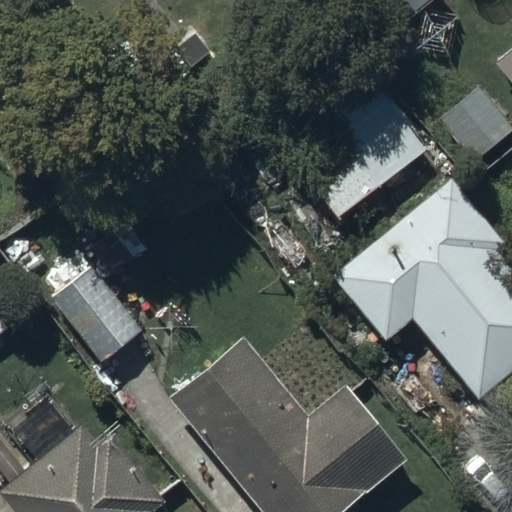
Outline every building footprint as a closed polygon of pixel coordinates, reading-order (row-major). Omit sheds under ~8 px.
[(313,0),(305,8),(354,65),(429,0),(313,0)] [(511,53),(495,68),(511,89),(511,53)] [(273,104),(236,62),(176,115),(213,157),(273,104)] [(352,209),(424,151),(394,113),(400,108),(386,91),(381,95),(367,78),(294,138),(352,209)] [(511,135),(511,122),(482,88),(436,126),(473,168),(511,135)] [(453,182),(332,282),(384,346),(410,325),(475,405),(511,375),(511,277),(482,240),(492,231),(453,182)] [(140,334),(88,270),(48,302),(99,366),(140,334)] [(243,344),(168,405),(255,511),(349,511),(404,467),(343,392),(307,422),(243,344)] [(82,432),(0,497),(12,511),(155,511),(164,505),(109,435),(94,447),(82,432)]
